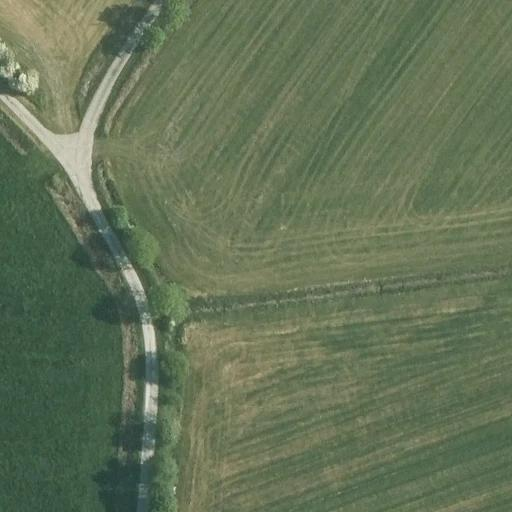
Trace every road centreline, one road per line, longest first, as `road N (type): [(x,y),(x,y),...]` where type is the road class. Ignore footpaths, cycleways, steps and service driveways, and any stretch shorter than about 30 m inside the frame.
road 1 (unclassified): [(131,511),(146,363),(118,251),(68,145)]
road 2 (unclassified): [(68,145),(174,0)]
